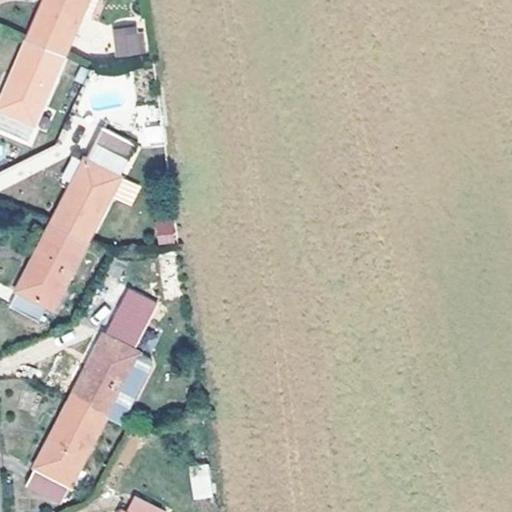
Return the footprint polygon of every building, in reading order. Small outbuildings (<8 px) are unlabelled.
[(88,0),(46,0),(30,39),(64,55),(84,10),(88,0)] [(88,0),(84,10),(93,13),(98,0),(88,0)] [(134,27),(115,30),(116,37),(135,34),(134,27)] [(135,34),(116,37),(119,57),(146,52),(143,33),(135,34)] [(0,128),(28,141),(64,55),(30,39),(0,108),(0,128)] [(155,94),(152,65),(141,65),(145,95),(155,94)] [(121,177),(138,143),(104,126),(53,223),(88,242),(112,194),(118,197),(127,180),(121,177)] [(174,219),(155,221),(156,244),(176,242),(174,219)] [(63,290),(88,242),(53,223),(10,305),(45,323),(54,308),(47,304),(56,286),(63,290)] [(120,277),(132,253),(117,254),(109,271),(120,277)] [(54,308),(63,290),(56,286),(47,304),(54,308)] [(135,350),(152,319),(122,303),(72,400),(107,419),(109,416),(124,424),(155,366),(153,358),(141,353),(135,350)] [(82,467),(107,419),(72,400),(28,484),(64,501),(73,484),(67,480),(75,463),(82,467)] [(67,480),(73,484),(82,467),(75,463),(67,480)] [(215,496),(210,463),(192,465),(196,498),(215,496)] [(126,511),(124,511),(123,511),(167,511),(168,511),(137,495),(126,511)]
